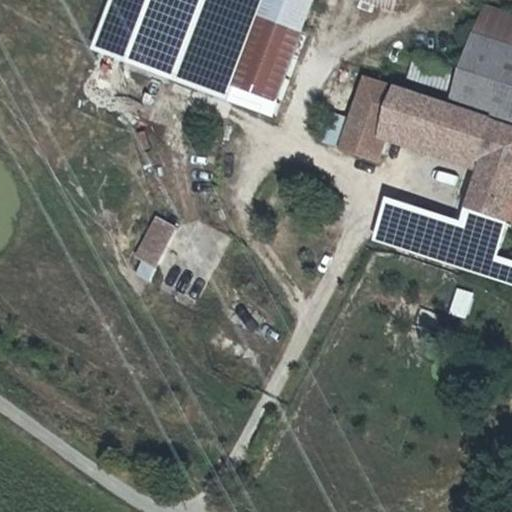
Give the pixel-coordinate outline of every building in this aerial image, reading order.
[(117,0),(99,48),(178,79),(208,0),(117,0)] [(315,0),(208,0),(178,79),(232,100),(238,86),(278,101),(315,0)] [(511,12),(486,5),(463,74),(455,98),(451,108),(511,127),(511,12)] [(455,98),(463,74),(416,58),(407,81),(440,93),(455,98)] [(394,240),(457,262),(462,248),(498,260),(499,257),(511,219),(511,127),(451,108),(455,98),(440,93),(437,104),(368,81),(355,119),(332,111),(322,140),(366,156),(377,160),(388,131),(486,163),(465,225),(428,213),(421,232),(400,225),(394,240)] [(185,214),(197,192),(184,184),(195,165),(172,152),(148,193),(185,214)] [(184,184),(197,192),(207,172),(195,165),(184,184)] [(160,217),(133,273),(156,283),(183,227),(160,217)] [(462,248),(457,262),(456,264),(511,283),(511,261),(499,257),(498,260),(462,248)]
